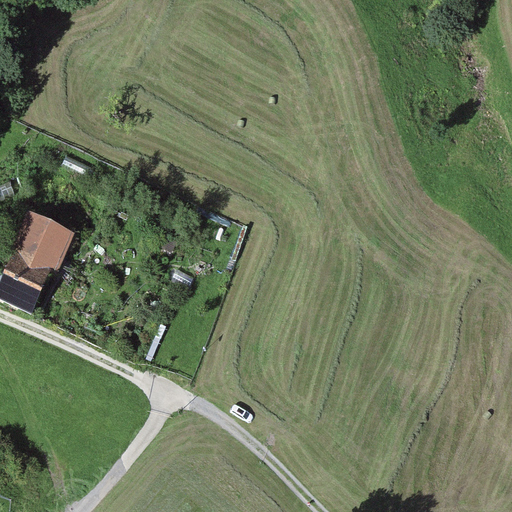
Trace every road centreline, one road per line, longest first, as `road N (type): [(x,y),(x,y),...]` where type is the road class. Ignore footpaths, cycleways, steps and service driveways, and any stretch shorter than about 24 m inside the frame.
road 1 (track): [(322,511),(245,434),(0,315)]
road 2 (track): [(169,397),(80,511)]
